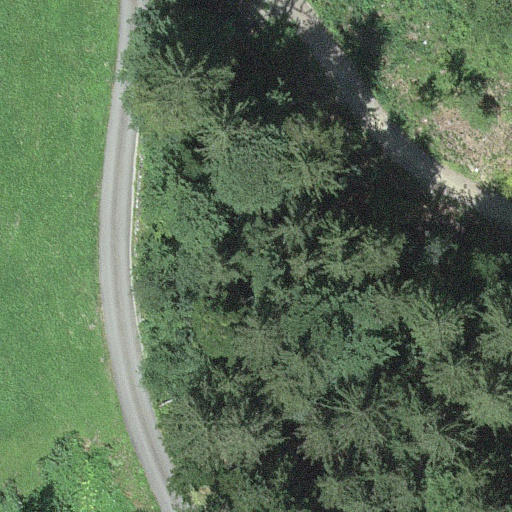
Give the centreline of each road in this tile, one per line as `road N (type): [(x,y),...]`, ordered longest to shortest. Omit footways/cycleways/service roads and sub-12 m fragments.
road 1 (track): [(191,511),(128,372),(116,205),(138,0)]
road 2 (track): [(282,0),(391,141),(511,213)]
